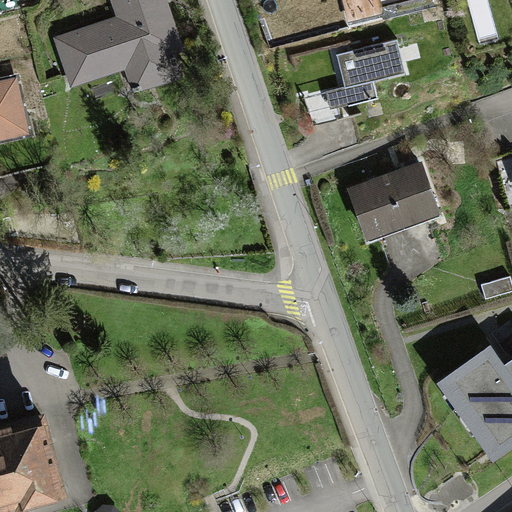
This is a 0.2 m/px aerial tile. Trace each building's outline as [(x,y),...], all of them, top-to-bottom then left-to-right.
[(119,0),(124,13),(64,32),(80,82),(153,60),(160,81),(203,68),(181,0),(119,0)] [(414,40),(347,57),(356,90),(422,73),(414,40)] [(30,75),(0,83),(0,142),(46,129),(30,75)] [(425,164),(350,188),(366,238),(441,214),(425,164)] [(511,450),(511,365),(497,345),(449,381),(506,455),(511,450)] [(0,511),(78,488),(54,409),(0,425),(0,511)]
